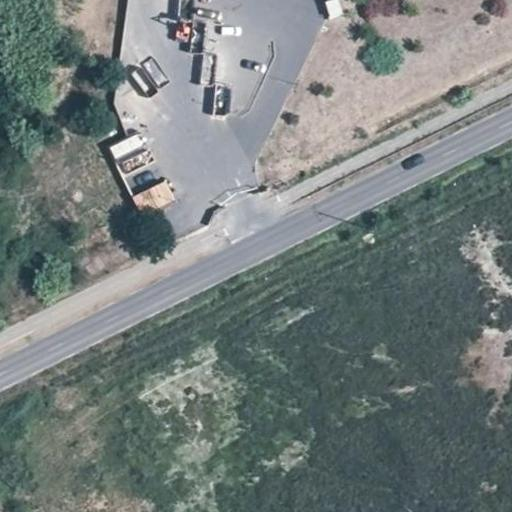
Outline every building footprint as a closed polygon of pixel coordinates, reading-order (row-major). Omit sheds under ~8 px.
[(191,0),(193,20),(205,19),(203,0),(191,0)] [(229,79),(229,55),(216,54),(216,79),(229,79)] [(252,83),(227,83),(228,116),(253,115),(252,83)] [(126,187),(158,174),(141,132),(110,145),(126,187)] [(145,215),(174,203),(166,184),(134,198),(145,215)]
